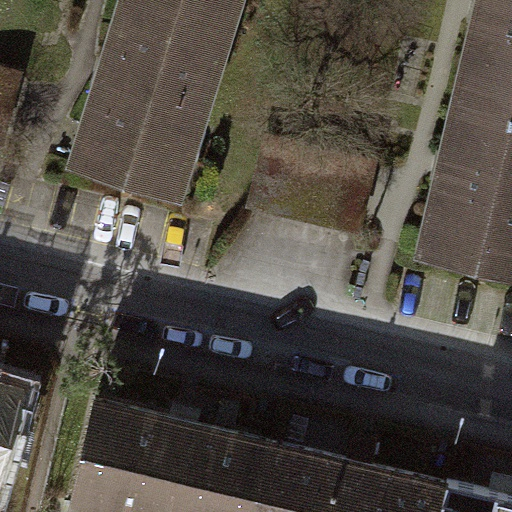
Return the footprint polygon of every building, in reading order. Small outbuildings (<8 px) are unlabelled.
[(118,0),(69,159),(115,173),(163,188),(221,0),(118,0)] [(511,0),(473,0),(453,85),(414,247),(465,259),(511,270),(511,0)] [(0,108),(10,70),(0,68),(0,108)] [(364,159),(261,134),(245,198),(349,223),(364,159)] [(0,445),(17,383),(0,378),(0,445)] [(67,496),(133,511),(249,511),(271,423),(198,405),(95,380),(67,496)] [(249,511),(438,511),(448,470),(449,465),(389,451),(271,423),(249,511)] [(511,511),(511,484),(448,470),(438,511),(511,511)]
